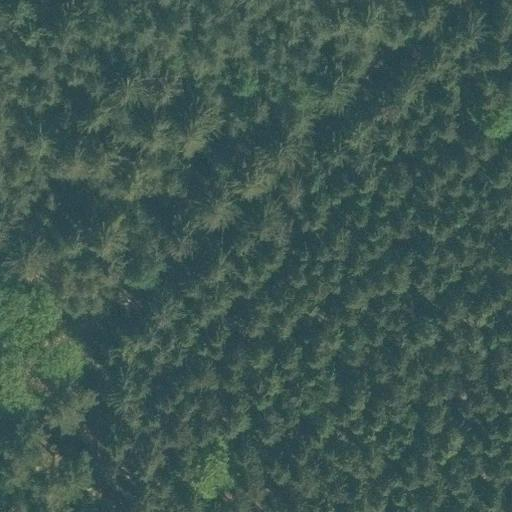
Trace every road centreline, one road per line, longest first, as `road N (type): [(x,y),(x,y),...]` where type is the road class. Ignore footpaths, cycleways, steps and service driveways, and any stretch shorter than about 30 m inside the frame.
road 1 (track): [(87,327),(444,0)]
road 2 (track): [(87,327),(113,511)]
road 3 (track): [(0,225),(43,261),(87,327)]
